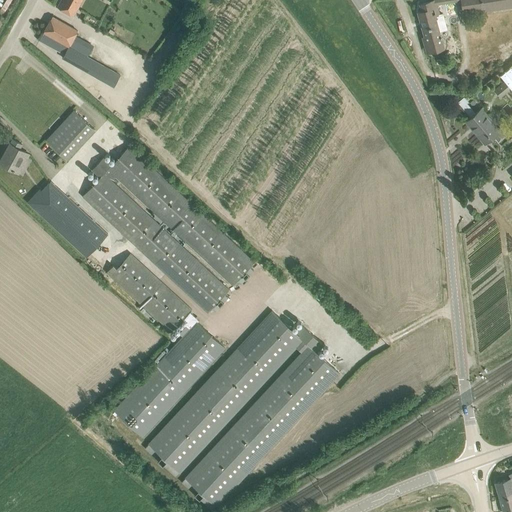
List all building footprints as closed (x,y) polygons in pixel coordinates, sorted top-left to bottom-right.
[(61,0),(57,7),(73,16),(81,0),(61,0)] [(422,11),(418,12),(425,37),(425,38),(429,37),(432,48),(442,45),(442,43),(439,33),(439,31),(444,30),(446,26),(443,17),(439,15),(440,15),(437,5),(435,0),(434,0),(420,4),(422,11)] [(511,0),(460,0),(461,2),(462,13),(484,10),(484,12),(511,8),(511,0)] [(69,46),(78,31),(52,17),(43,32),(69,46)] [(64,55),(63,57),(96,76),(96,75),(114,85),(120,75),(87,57),(69,46),(64,55)] [(511,65),(500,76),(511,90),(511,65)] [(499,97),(510,89),(506,83),(495,91),(499,97)] [(507,136),(501,129),(498,131),(489,120),(490,119),(481,108),(465,121),(484,144),(493,136),(498,143),(507,136)] [(94,129),(74,110),(46,140),(67,159),(94,129)] [(22,144),(12,139),(10,144),(11,145),(6,153),(8,154),(2,164),(11,169),(18,172),(26,157),(23,155),(25,152),(20,149),(22,144)] [(92,170),(100,177),(82,196),(208,312),(229,289),(112,181),(116,176),(233,285),(255,262),(129,146),(112,164),(104,157),(92,170)] [(51,181),(42,190),(47,195),(35,209),(86,256),(108,233),(51,181)] [(192,309),(130,253),(116,268),(113,265),(107,272),(171,331),(184,318),(190,312),(192,309)] [(145,448),(176,476),(296,347),(302,352),(182,482),(212,510),(264,454),(265,456),(286,433),(285,432),(339,373),(317,352),(323,345),(301,324),(295,332),(272,311),(145,448)] [(184,318),(188,321),(185,324),(186,325),(190,329),(183,337),(114,410),(115,410),(112,413),(116,416),(118,413),(142,436),(225,347),(197,322),(199,320),(190,312),(184,318)] [(495,483),(500,499),(511,496),(511,472),(508,474),(510,479),(495,483)] [(511,496),(500,499),(503,511),(509,511),(511,511),(511,496)]
